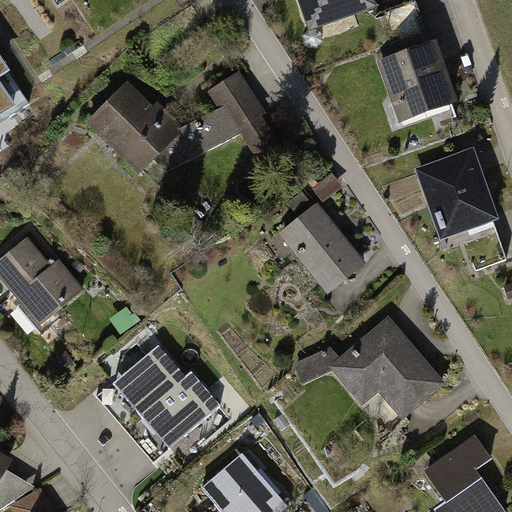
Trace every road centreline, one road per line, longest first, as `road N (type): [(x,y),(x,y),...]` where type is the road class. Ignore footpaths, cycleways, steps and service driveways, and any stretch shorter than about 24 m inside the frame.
road 1 (residential): [(240,0),(511,422)]
road 2 (residential): [(0,356),(117,511)]
road 3 (residential): [(511,130),(464,0)]
